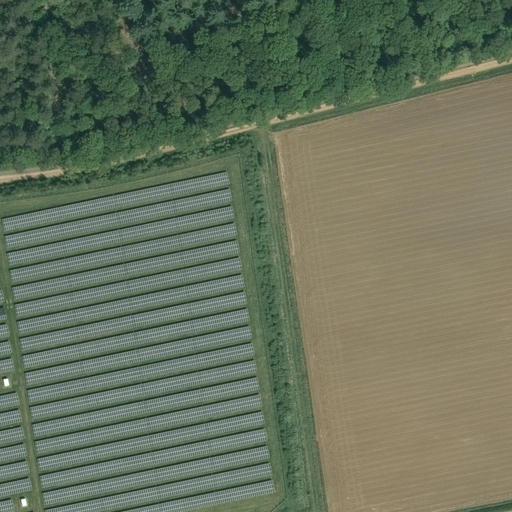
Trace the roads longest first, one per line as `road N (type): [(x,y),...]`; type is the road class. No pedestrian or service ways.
road 1 (track): [(511,62),(72,168)]
road 2 (track): [(259,117),(317,511)]
